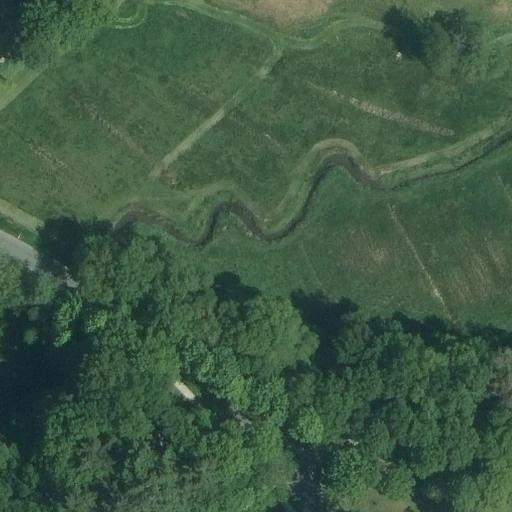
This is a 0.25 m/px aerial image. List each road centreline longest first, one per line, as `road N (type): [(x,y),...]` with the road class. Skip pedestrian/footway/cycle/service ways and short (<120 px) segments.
road 1 (tertiary): [(290,463),(152,334),(0,246)]
road 2 (unclassified): [(290,463),(320,447),(428,462),(511,462)]
